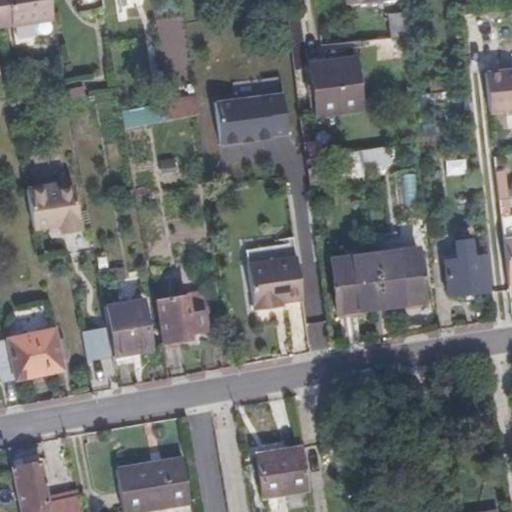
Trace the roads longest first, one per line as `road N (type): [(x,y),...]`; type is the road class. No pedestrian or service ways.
road 1 (residential): [(192,395),(511,338)]
road 2 (residential): [(0,431),(192,395)]
